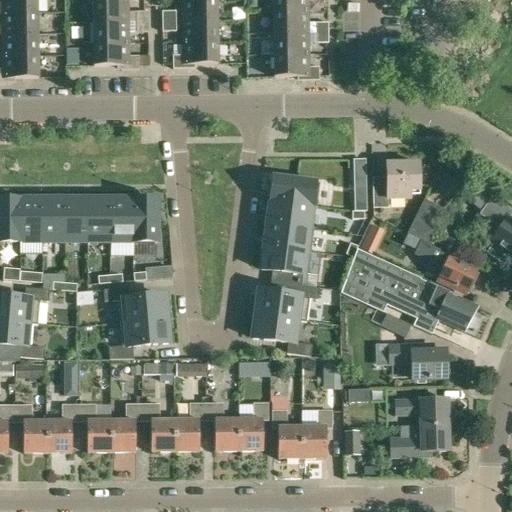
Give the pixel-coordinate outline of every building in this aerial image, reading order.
[(0,0),(1,15),(36,14),(35,0),(0,0)] [(91,24),(126,23),(125,0),(91,1),(91,24)] [(216,0),(205,0),(181,1),(182,22),(217,21),(216,0)] [(272,0),(272,13),(307,12),(307,1),(314,2),(314,1),(327,1),(326,0),(272,0)] [(162,23),(176,22),(176,12),(162,13),(162,23)] [(307,12),(272,13),(273,35),(307,34),(314,34),(328,34),(328,24),(307,24),(307,12)] [(134,22),(147,22),(147,13),(134,13),(134,22)] [(36,14),(1,15),(1,27),(0,27),(0,36),(1,37),(37,36),(36,14)] [(217,21),(182,22),(182,44),(217,43),(217,21)] [(147,22),(134,22),(134,33),(148,33),(147,22)] [(176,22),(162,23),(162,33),(176,33),(176,22)] [(126,23),(91,24),(92,45),(127,44),(126,23)] [(307,34),(273,35),(273,57),(308,56),(307,34)] [(328,34),(314,34),(315,44),(328,44),(328,34)] [(1,38),(2,45),(2,58),(38,57),(37,36),(1,37),(1,38)] [(217,43),(182,44),(182,55),(171,55),(171,71),(189,70),(189,66),(218,65),(217,43)] [(127,57),(127,44),(92,45),(93,68),(117,67),(117,71),(139,71),(138,56),(127,57)] [(308,68),(308,56),(273,57),(274,79),(300,78),(300,82),(318,82),(318,68),(308,68)] [(38,57),(2,58),(2,70),(0,69),(0,85),(15,85),(15,80),(38,79),(38,57)] [(484,124),(480,134),(504,145),(509,135),(484,124)] [(80,140),(69,141),(70,164),(81,164),(80,140)] [(372,180),(372,197),(372,210),(388,210),(388,200),(410,200),(409,188),(419,188),(418,164),(387,165),(387,179),(372,179),(372,180)] [(273,179),(270,202),(311,207),(314,184),(273,179)] [(487,203),(480,214),(498,226),(497,229),(499,230),(490,243),(493,244),(486,254),(500,264),(506,254),(511,257),(511,212),(491,198),(487,203)] [(18,202),(0,201),(0,243),(18,244),(18,202)] [(444,211),(424,201),(407,236),(427,245),(444,211)] [(42,202),(18,202),(18,244),(42,244),(42,202)] [(42,202),(42,244),(65,244),(65,202),(42,202)] [(65,202),(65,244),(88,244),(88,202),(65,202)] [(88,202),(88,244),(111,244),(111,202),(88,202)] [(111,202),(111,244),(134,244),(134,202),(111,202)] [(134,202),(134,244),(157,244),(157,202),(134,202)] [(270,202),(267,225),(308,230),(311,207),(270,202)] [(364,213),(351,213),(351,221),(364,221),(364,213)] [(267,225),(264,248),(305,253),(308,230),(267,225)] [(357,248),(349,245),(345,256),(353,259),(357,248)] [(470,283),(475,272),(460,265),(462,262),(431,247),(425,259),(443,268),(436,282),(465,296),(466,293),(469,294),(473,285),(470,283)] [(320,278),(302,276),(305,253),(264,248),(261,271),(296,276),(295,287),(319,290),(320,278)] [(431,336),(437,323),(462,334),(464,330),(469,329),(472,322),(471,318),(476,307),(447,295),(448,294),(421,282),(421,280),(408,274),(356,251),(340,295),(383,314),(386,307),(416,320),(413,328),(431,336)] [(19,271),(3,269),(2,281),(18,283),(19,271)] [(19,283),(36,284),(37,274),(20,273),(19,283)] [(110,285),(122,284),(121,276),(109,277),(110,285)] [(98,286),(110,285),(109,277),(97,278),(98,286)] [(52,284),(52,292),(64,293),(64,285),(52,284)] [(64,285),(64,293),(76,294),(76,286),(64,285)] [(295,287),(293,298),(258,293),(255,317),(296,322),(299,299),(317,302),(319,290),(295,287)] [(0,322),(28,325),(30,302),(48,304),(49,292),(25,290),(24,301),(0,298),(0,322)] [(166,321),(164,298),(128,301),(127,290),(103,292),(104,304),(122,302),(124,325),(166,321)] [(405,340),(411,327),(386,315),(379,328),(405,340)] [(252,340),(287,345),(286,356),(309,359),(311,347),(293,345),(296,322),(255,317),(252,340)] [(133,359),(132,348),(168,345),(166,321),(124,325),(126,348),(108,349),(109,361),(133,359)] [(0,322),(0,346),(20,348),(19,359),(43,361),(44,349),(26,347),(28,325),(0,322)] [(315,345),(341,346),(342,324),(315,324),(315,345)] [(411,382),(447,381),(446,353),(434,354),(433,347),(388,349),(389,366),(411,365),(411,382)] [(91,392),(91,364),(78,365),(79,391),(91,392)] [(269,379),(269,364),(238,364),(238,379),(269,379)] [(328,392),(341,391),(340,364),(327,364),(328,392)] [(112,382),(140,382),(140,365),(111,365),(112,382)] [(207,378),(207,365),(176,365),(176,378),(206,378),(207,378)] [(15,380),(28,380),(45,380),(44,366),(14,367),(15,380)] [(12,367),(0,367),(0,377),(12,377),(12,367)] [(369,403),(369,392),(348,393),(348,403),(369,403)] [(421,428),(449,427),(448,400),(394,403),(395,419),(421,418),(421,428)] [(190,422),(174,422),(175,454),(198,454),(198,423),(204,422),(204,406),(190,407),(190,422)] [(239,453),(238,421),(223,421),(223,406),(209,406),(209,422),(214,422),(215,453),(239,453)] [(238,421),(239,453),(262,453),(262,422),(268,422),(268,406),(253,406),(254,421),(238,421)] [(111,455),(110,422),(95,423),(95,407),(81,408),(81,424),(87,423),(87,455),(111,455)] [(126,422),(110,422),(111,455),(135,454),(134,423),(141,423),(141,407),(126,407),(126,422)] [(175,454),(174,422),(159,422),(159,407),(144,407),(144,423),(151,423),(151,454),(175,454)] [(0,455),(8,456),(7,425),(13,425),(13,408),(0,408),(0,455)] [(62,424),(47,424),(48,455),(72,455),(71,424),(77,424),(77,408),(62,408),(62,424)] [(48,455),(47,424),(30,424),(30,409),(17,409),(17,424),(23,424),(23,456),(48,455)] [(302,461),(302,429),(287,429),(286,414),(272,414),(272,430),(278,430),(279,462),(302,461)] [(302,429),(302,461),(325,461),(325,430),(332,430),(332,414),(317,414),(317,429),(302,429)] [(449,427),(421,428),(421,440),(390,442),(391,461),(428,460),(428,454),(450,453),(449,427)] [(345,457),(359,457),(358,433),(344,433),(345,457)]
